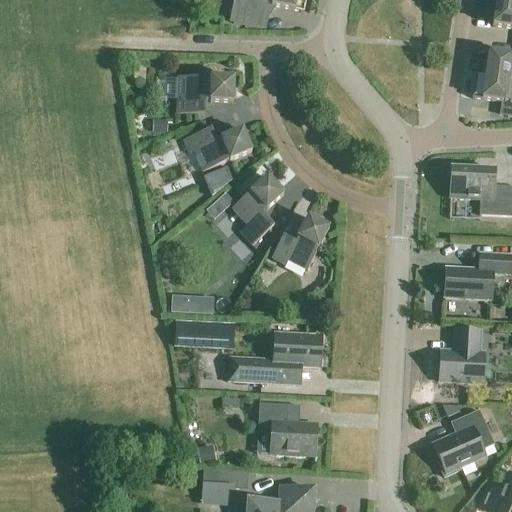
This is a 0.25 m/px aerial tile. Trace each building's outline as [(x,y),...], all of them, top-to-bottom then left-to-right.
[(233,0),(231,13),(228,24),(265,31),(267,19),(274,9),(303,15),(305,0),(233,0)] [(511,7),(495,5),(491,28),(511,31),(511,7)] [(511,57),(488,54),(484,77),(484,78),(511,82),(511,57)] [(511,82),(484,78),(484,77),(475,76),(471,101),(508,106),(506,119),(511,119),(511,82)] [(177,79),(176,102),(175,116),(204,117),(204,104),(232,105),(233,81),(177,79)] [(167,123),(152,122),(151,136),(166,136),(167,123)] [(251,155),(241,132),(215,143),(210,131),(182,142),(187,156),(192,154),(201,175),(251,155)] [(203,179),(211,199),(231,182),(226,169),(203,179)] [(511,189),(493,188),(494,173),(450,171),(449,201),(480,202),(479,218),(511,219),(511,189)] [(282,197),(266,180),(231,212),(246,229),(239,235),(251,248),(273,229),(261,216),(282,197)] [(282,239),(270,261),(283,268),(286,263),(306,274),(328,231),(307,220),(294,245),(282,239)] [(478,273),(445,271),(443,301),(490,303),(492,277),(509,278),(510,258),(479,257),(478,273)] [(171,294),(170,311),(213,312),(214,296),(171,294)] [(233,347),(233,321),(174,320),(174,345),(233,347)] [(454,355),(440,354),(439,384),(481,386),(483,356),(478,356),(479,335),(455,333),(454,355)] [(228,361),(227,385),(299,388),(300,370),(319,371),(321,339),(274,336),(272,363),(228,361)] [(314,459),(316,427),(286,426),(287,408),(258,406),(257,437),(270,437),(269,457),(314,459)] [(478,413),(450,426),(454,437),(432,447),(439,464),(436,465),(443,480),(458,473),(457,471),(484,459),(481,453),(493,448),(485,429),(491,426),(486,415),(480,417),(478,413)] [(212,449),(196,452),(199,467),(215,464),(212,449)] [(246,493),(247,474),(205,472),(203,508),(231,509),(232,492),(246,493)] [(511,511),(511,478),(508,477),(493,511),(511,511)] [(311,511),(312,500),(309,500),(310,492),(280,490),(279,506),(247,504),(246,511),(311,511)]
